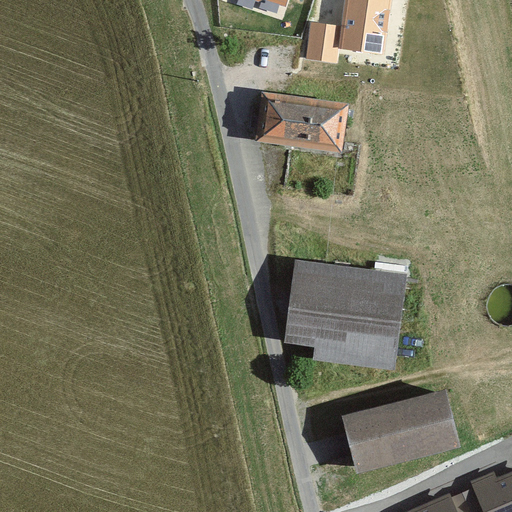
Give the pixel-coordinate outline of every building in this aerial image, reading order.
[(391,0),(346,0),(340,48),(384,55),(391,0)] [(337,62),(341,22),(311,19),(307,58),(337,62)] [(348,104),(263,93),(257,142),(342,153),(348,104)] [(398,276),(294,262),(282,343),(311,347),(309,364),(384,374),(398,276)] [(447,389),(343,414),(357,471),(460,446),(447,389)] [(494,472),(471,482),(484,511),(511,511),(511,472),(497,479),(494,472)] [(457,511),(450,495),(409,511),(457,511)]
